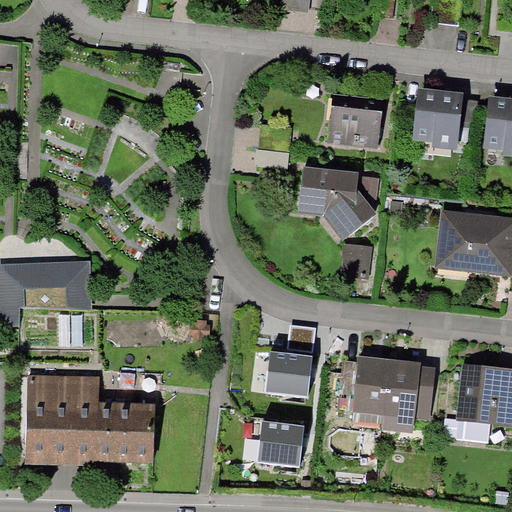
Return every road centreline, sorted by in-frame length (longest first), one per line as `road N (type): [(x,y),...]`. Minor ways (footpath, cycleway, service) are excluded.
road 1 (residential): [(232,45),(214,217),(242,277),(293,309),(511,334)]
road 2 (residential): [(232,45),(511,79)]
road 3 (residential): [(58,0),(92,23),(232,45)]
